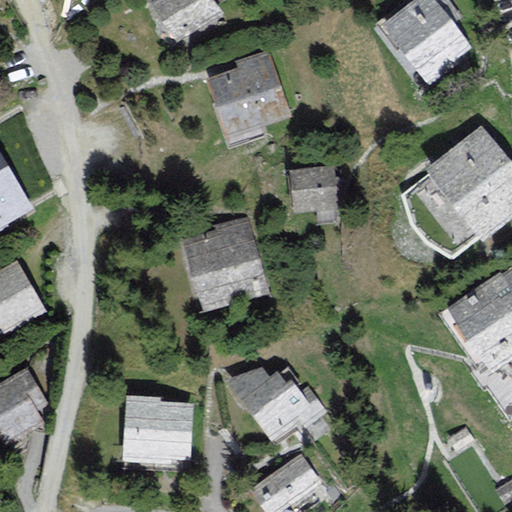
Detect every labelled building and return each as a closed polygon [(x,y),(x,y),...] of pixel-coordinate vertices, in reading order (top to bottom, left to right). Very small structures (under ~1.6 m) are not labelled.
[(225,4),(221,0),(155,0),(147,5),(172,46),(221,17),(216,10),(225,4)] [(481,51),(442,0),(420,0),(377,33),(423,94),(481,51)] [(511,0),(488,0),(497,23),(511,17),(511,0)] [(511,47),(511,17),(497,23),(506,49),(511,47)] [(268,55),(233,64),(235,74),(202,83),(222,142),(290,121),(268,55)] [(511,172),(481,132),(397,197),(406,232),(413,241),(448,263),(511,214),(511,172)] [(0,229),(29,213),(0,161),(0,229)] [(331,171),(286,173),(288,217),(313,216),(313,225),(335,224),(331,171)] [(271,296),(248,223),(178,245),(201,317),(271,296)] [(41,315),(8,262),(0,267),(0,337),(1,340),(41,315)] [(511,267),(440,313),(481,377),(511,357),(511,267)] [(51,408),(26,370),(0,384),(0,444),(3,449),(43,426),(37,416),(51,408)] [(260,370),(223,384),(274,449),(324,413),(306,390),(297,397),(288,385),(283,388),(274,377),(268,382),(260,370)] [(159,399),(121,398),(117,471),(188,473),(190,405),(159,405),(159,399)] [(302,511),(326,496),(300,459),(247,494),(260,511),(302,511)]
